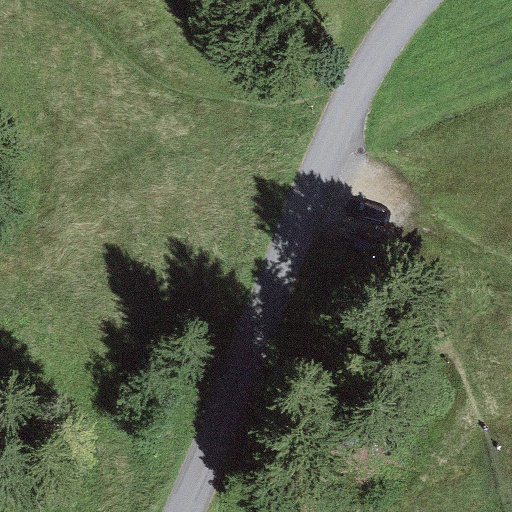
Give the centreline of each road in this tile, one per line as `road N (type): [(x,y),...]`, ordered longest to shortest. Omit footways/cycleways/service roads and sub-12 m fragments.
road 1 (residential): [(184,511),(329,188)]
road 2 (track): [(329,188),(366,72),(417,0)]
